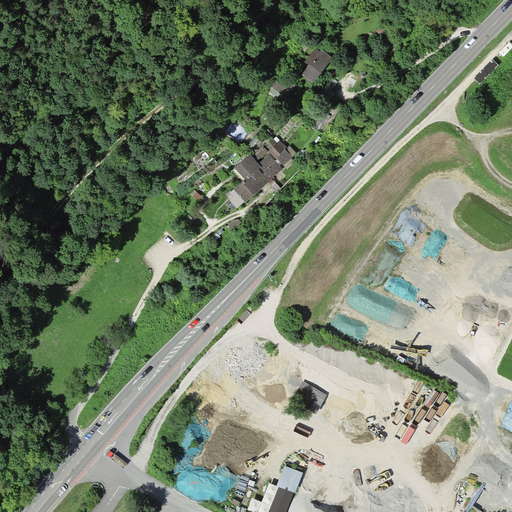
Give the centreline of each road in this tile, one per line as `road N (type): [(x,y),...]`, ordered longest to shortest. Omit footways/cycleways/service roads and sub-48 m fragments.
road 1 (primary): [(511,6),(189,334),(32,511)]
road 2 (track): [(273,0),(115,144),(0,269)]
road 3 (track): [(262,338),(298,250),(495,51)]
road 4 (track): [(126,475),(169,403),(239,338),(272,341),(362,395)]
road 5 (track): [(87,446),(72,417),(168,255),(219,221)]
road 6 (track): [(511,302),(392,251)]
